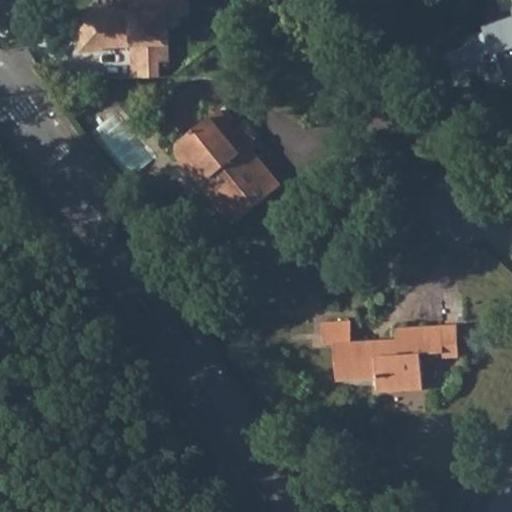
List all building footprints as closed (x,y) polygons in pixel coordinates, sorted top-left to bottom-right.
[(90,10),(80,21),(81,51),(104,50),(107,47),(110,44),(122,43),(122,45),(179,34),(171,0),(131,0),(132,2),(116,2),(116,9),(90,10)] [(501,72),(504,79),(508,81),(511,82),(511,37),(490,46),(492,50),(471,59),(479,80),(501,72)] [(36,44),(27,49),(43,75),(52,69),(36,44)] [(238,130),(231,122),(222,129),(229,138),(238,130)] [(246,237),(293,198),(238,130),(229,138),(222,129),(184,162),(246,237)] [(400,345),(355,348),(354,327),(327,329),(328,349),(340,349),(343,387),(384,383),(384,397),(430,394),(430,388),(428,377),(426,357),(447,357),(446,329),(400,331),(400,345)] [(462,358),(462,328),(446,329),(447,357),(462,358)]
